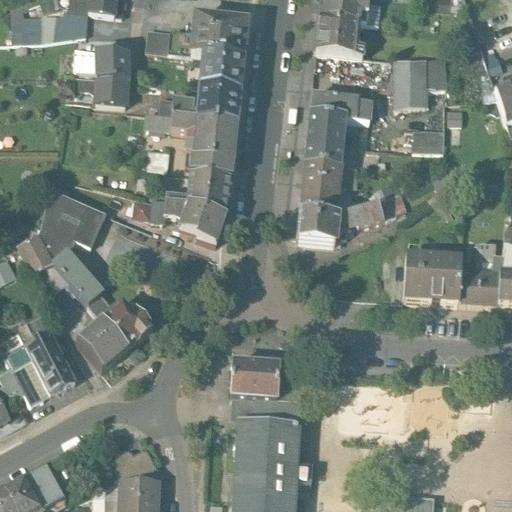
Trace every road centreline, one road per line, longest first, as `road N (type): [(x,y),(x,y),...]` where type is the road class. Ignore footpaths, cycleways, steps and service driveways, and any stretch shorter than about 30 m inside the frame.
road 1 (residential): [(260,302),(283,0)]
road 2 (residential): [(511,360),(339,343),(289,324),(260,302)]
road 3 (residential): [(0,468),(93,419),(149,413)]
road 4 (residential): [(149,413),(182,365),(260,302)]
